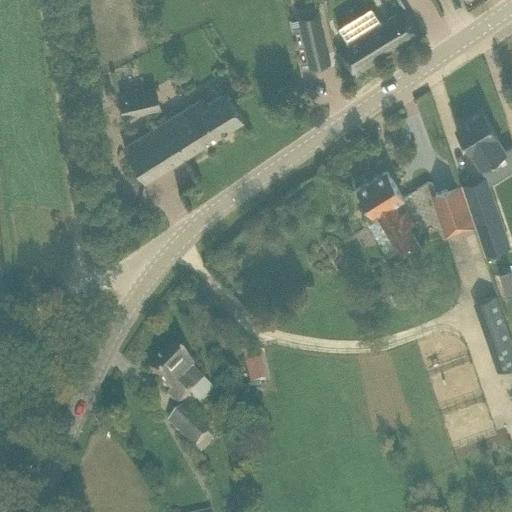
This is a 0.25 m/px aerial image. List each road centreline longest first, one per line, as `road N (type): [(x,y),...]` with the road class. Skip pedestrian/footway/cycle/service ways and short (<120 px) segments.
road 1 (unclassified): [(36,511),(103,349),(180,236),(511,7)]
road 2 (track): [(0,336),(180,236)]
